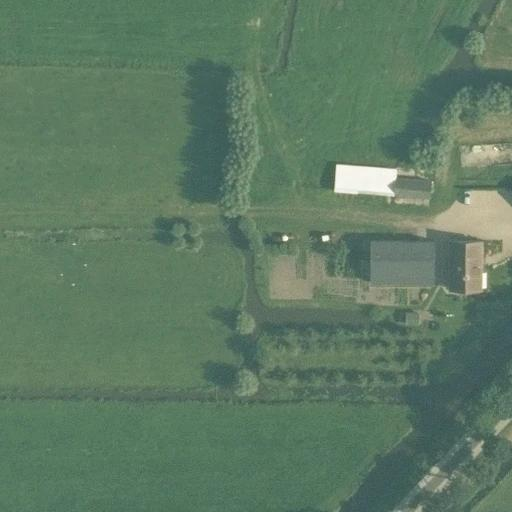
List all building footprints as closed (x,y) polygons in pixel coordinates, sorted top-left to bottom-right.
[(479,97),(478,108),(506,109),(506,98),(479,97)] [(333,188),(333,190),(393,195),(430,198),(431,181),(394,178),(395,170),(335,165),(334,172),(333,188)] [(432,283),(433,241),(371,240),(370,283),(432,283)] [(481,289),(481,241),(449,241),(449,289),(481,289)] [(406,313),(406,326),(416,326),(416,313),(406,313)]
